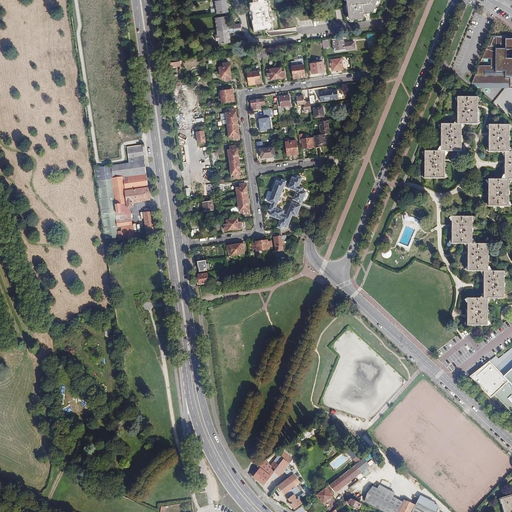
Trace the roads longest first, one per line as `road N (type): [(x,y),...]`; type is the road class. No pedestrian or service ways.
road 1 (primary): [(266,511),(232,471),(203,406),(145,0)]
road 2 (primary): [(134,0),(192,409),(213,462),(250,511)]
road 3 (secondary): [(335,276),(379,192),(456,0)]
road 4 (secondary): [(511,441),(335,276)]
road 5 (residential): [(250,170),(240,92),(378,74)]
road 6 (residential): [(235,0),(245,31),(263,42),(386,15),(399,20)]
road 7 (secondary): [(344,160),(311,243),(315,259),(335,276)]
road 8 (residential): [(193,242),(258,231),(250,170)]
